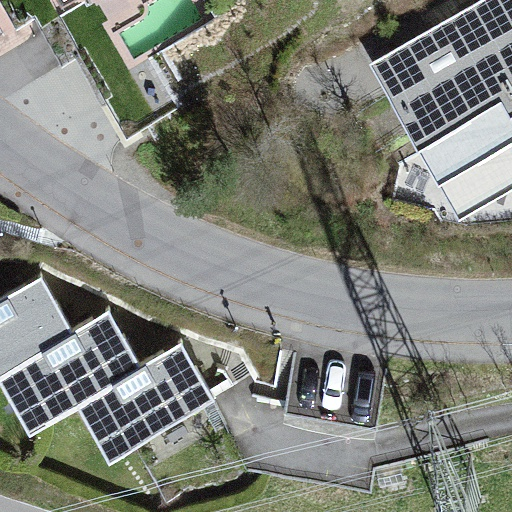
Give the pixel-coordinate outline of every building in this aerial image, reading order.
[(51,0),(61,17),(91,0),(51,0)] [(511,0),(484,0),(368,66),(461,216),(511,184),(511,0)] [(0,299),(0,373),(69,333),(41,276),(0,299)] [(69,333),(0,373),(0,384),(25,434),(75,403),(137,366),(108,309),(69,333)] [(137,366),(75,403),(104,460),(211,401),(179,341),(137,366)]
